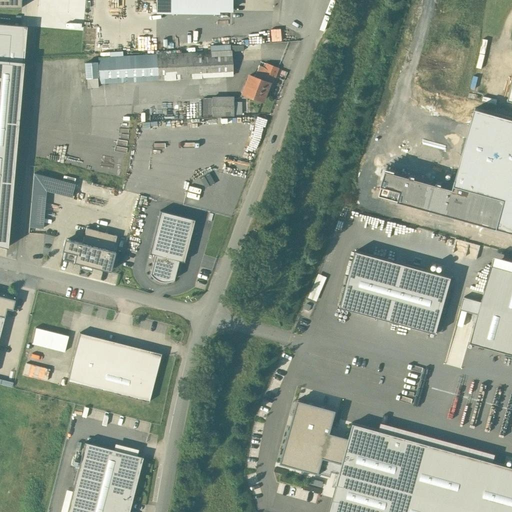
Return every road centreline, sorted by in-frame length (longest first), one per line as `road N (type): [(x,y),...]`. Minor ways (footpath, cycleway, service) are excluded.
road 1 (unclassified): [(310,0),(314,35),(206,316)]
road 2 (unclassified): [(0,261),(206,316)]
road 3 (unclassified): [(206,316),(161,511)]
